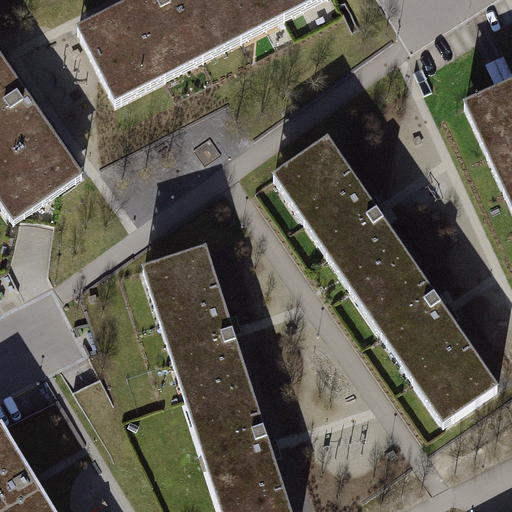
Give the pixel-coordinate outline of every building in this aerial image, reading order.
[(333,0),(160,0),(76,44),(114,118),(335,3),(333,0)] [(489,69),(500,94),(511,89),(511,77),(506,62),(489,69)] [(0,63),(0,221),(10,237),(84,187),(0,63)] [(511,101),(465,122),(511,227),(511,101)] [(328,153),(272,191),(359,319),(415,282),(373,219),(328,153)] [(207,262),(140,283),(187,425),(252,404),(230,335),(207,262)] [(415,282),(359,319),(443,443),(499,406),(442,322),(415,282)] [(252,404),(187,425),(215,511),(288,511),(268,451),(252,404)] [(0,442),(0,511),(41,511),(27,488),(0,442)]
